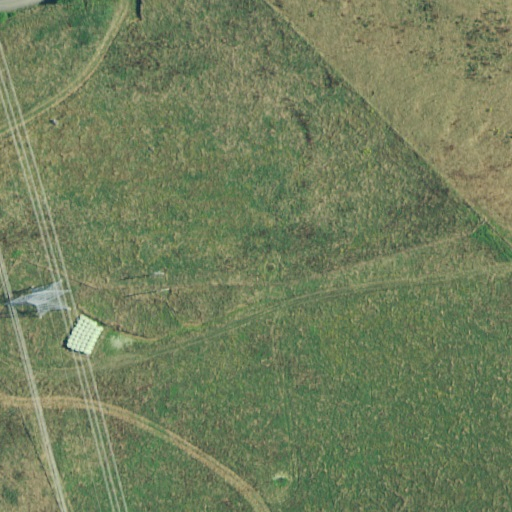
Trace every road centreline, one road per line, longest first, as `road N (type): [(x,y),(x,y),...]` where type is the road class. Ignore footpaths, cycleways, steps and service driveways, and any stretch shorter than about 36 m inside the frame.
road 1 (track): [(511,269),(290,298),(95,368),(0,358)]
road 2 (track): [(0,387),(9,399),(98,407),(217,455),(259,511)]
road 3 (track): [(119,0),(86,79),(0,133)]
